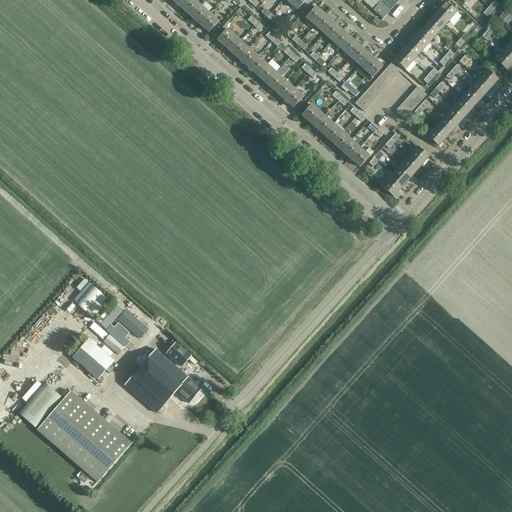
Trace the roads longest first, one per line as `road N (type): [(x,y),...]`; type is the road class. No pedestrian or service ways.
road 1 (residential): [(390,230),(137,0)]
road 2 (unclassified): [(244,394),(390,230)]
road 3 (residential): [(390,230),(511,96)]
road 4 (residential): [(335,0),(384,42),(421,0)]
